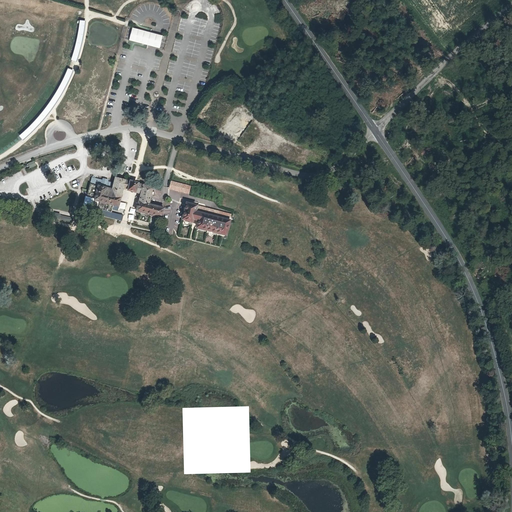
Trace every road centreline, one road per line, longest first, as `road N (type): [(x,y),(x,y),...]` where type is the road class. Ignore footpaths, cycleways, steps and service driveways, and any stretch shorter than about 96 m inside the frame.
road 1 (unclassified): [(0,170),(129,130),(318,175),(377,131)]
road 2 (tertiary): [(511,438),(469,278),(377,131)]
road 3 (unclassified): [(377,131),(511,3)]
road 4 (tertiary): [(377,131),(285,0)]
